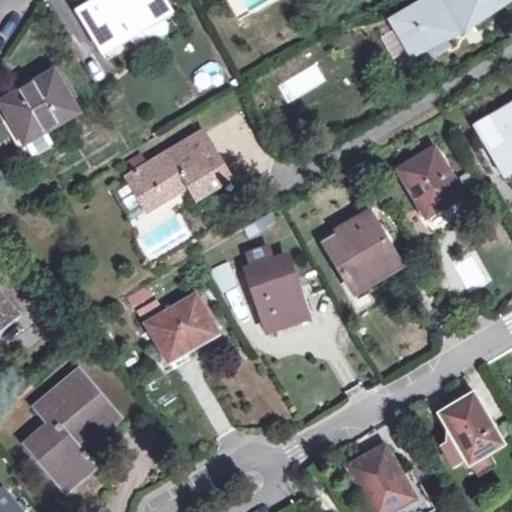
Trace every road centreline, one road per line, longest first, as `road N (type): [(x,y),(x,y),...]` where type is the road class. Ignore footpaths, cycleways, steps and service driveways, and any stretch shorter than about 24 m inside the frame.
road 1 (residential): [(270,466),(511,333)]
road 2 (unknown): [(321,187),(511,62)]
road 3 (residential): [(270,466),(253,461),(164,511)]
